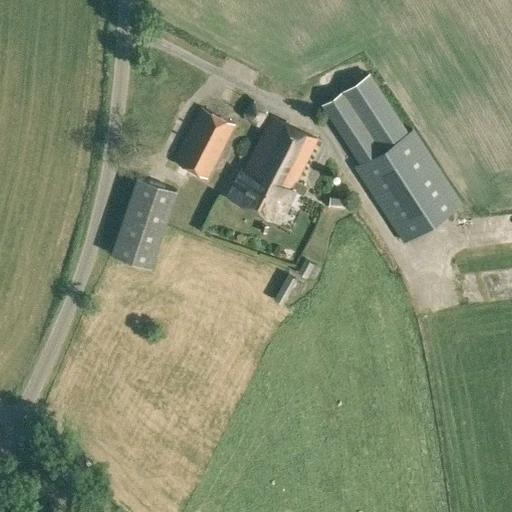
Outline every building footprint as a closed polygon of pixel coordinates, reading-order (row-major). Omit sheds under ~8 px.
[(406,131),(368,73),(322,103),(360,162),(354,166),(403,242),(464,202),(414,126),(406,131)] [(157,153),(183,102),(158,90),(133,141),(157,153)] [(206,177),(234,123),(201,107),(174,161),(206,177)] [(295,181),(316,138),(272,116),(243,171),(240,169),(227,194),(279,221),(295,190),(302,193),(306,186),(295,181)] [(148,265),(175,188),(136,174),(108,251),(148,265)] [(306,276),(314,262),(305,257),(297,271),(306,276)] [(283,303),(296,277),(287,272),(273,298),(283,303)]
